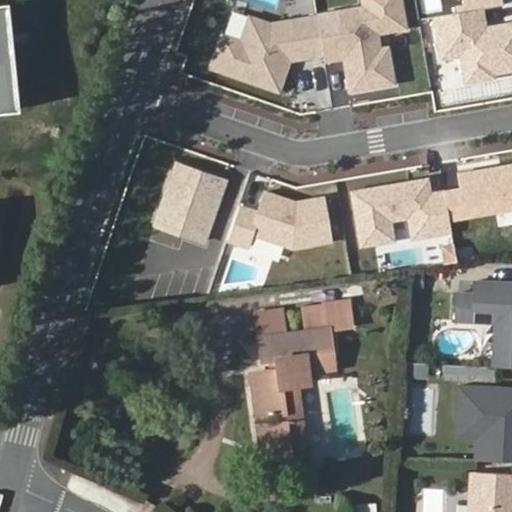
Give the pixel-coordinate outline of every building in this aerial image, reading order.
[(11,0),(0,1),(0,113),(23,111),(11,0)] [(358,0),(360,8),(314,16),(320,51),(322,62),(344,58),(349,92),(397,84),(390,44),(381,45),(379,33),(409,28),(404,0),(358,0)] [(500,0),(443,0),(446,16),(432,19),(439,63),(460,60),(463,80),(511,71),(511,20),(484,25),(481,7),(501,4),(500,0)] [(240,40),(221,33),(211,66),(278,89),(289,57),(320,51),(314,16),(270,22),(249,14),(240,40)] [(223,180),(175,163),(154,224),(202,240),(223,180)] [(428,177),(348,191),(358,249),(395,242),(392,222),(407,219),(410,240),(450,234),(448,220),(511,209),(511,164),(456,174),(458,187),(431,192),(428,177)] [(257,213),(240,206),(229,237),(251,245),(254,235),(292,249),(332,243),(325,196),(295,201),(265,190),(257,213)] [(421,291),(422,266),(404,268),(403,289),(421,291)] [(496,322),(494,366),(511,366),(511,282),(474,281),(473,294),(458,293),(457,320),(496,322)] [(255,310),(262,360),(275,359),(276,367),(251,371),(256,415),(286,411),(282,385),(311,382),(310,371),(335,367),(331,328),(354,325),(350,299),(303,306),(306,329),(286,332),(282,307),(255,310)] [(398,377),(418,378),(418,363),(399,362),(398,377)] [(511,387),(458,385),(456,424),(492,426),(490,460),(511,461),(511,387)] [(258,424),(262,457),(291,454),(287,420),(258,424)] [(511,511),(511,472),(472,471),(470,511),(511,511)]
